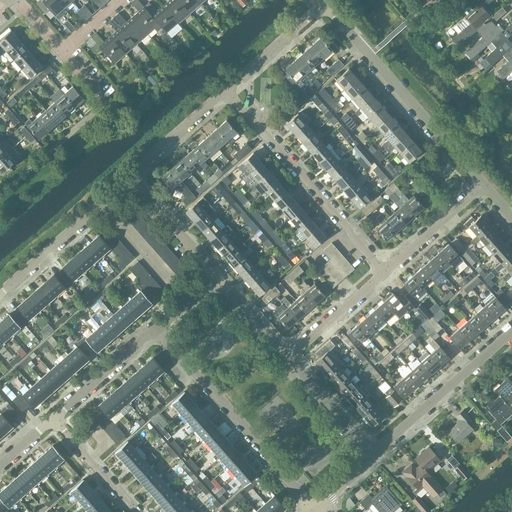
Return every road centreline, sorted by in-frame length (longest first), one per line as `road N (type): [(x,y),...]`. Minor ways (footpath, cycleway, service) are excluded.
road 1 (residential): [(313,510),(152,330)]
road 2 (residential): [(478,190),(324,11)]
road 3 (residential): [(382,275),(231,94)]
road 4 (residential): [(375,454),(511,336)]
road 5 (residential): [(0,297),(133,181)]
road 6 (residential): [(133,181),(231,94)]
road 7 (residential): [(55,418),(152,330)]
road 8 (residential): [(375,454),(290,357)]
road 9 (residential): [(382,275),(478,190)]
road 10 (residential): [(231,94),(324,11)]
road 11 (residential): [(55,418),(137,511)]
road 12 (residential): [(215,273),(133,181)]
road 13 (residential): [(290,357),(382,275)]
